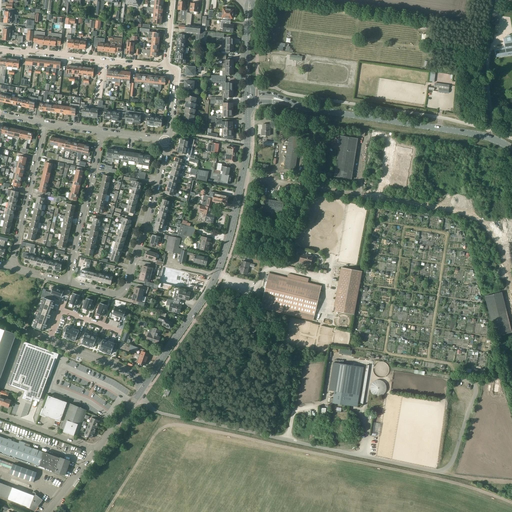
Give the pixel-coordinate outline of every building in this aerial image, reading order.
[(186,18),(187,13),(187,11),(185,10),(186,3),(179,2),(178,10),(182,10),(181,16),(181,19),(186,20),(186,18)] [(197,12),(198,4),(191,3),(190,13),(187,13),(186,18),(187,18),(186,25),(185,25),(185,26),(191,26),(192,14),(193,14),(193,12),(197,12)] [(5,12),(4,17),(5,17),(16,18),(17,18),(18,19),(18,15),(14,15),(15,9),(12,9),(8,8),(8,12),(5,12)] [(219,13),(219,17),(232,18),(233,15),(233,14),(233,12),(233,10),(226,9),(225,9),(225,10),(223,9),(222,13),(219,13)] [(141,24),(141,16),(137,15),(136,19),(133,18),(133,23),(141,24)] [(232,33),(232,32),(233,31),(234,29),(233,29),(233,26),(228,25),(228,21),(221,21),(220,28),(220,29),(223,29),(222,31),(232,33)] [(199,35),(200,28),(191,26),(185,26),(185,29),(185,32),(199,35)] [(45,37),(45,32),(44,32),(34,31),(33,42),(36,42),(36,41),(38,41),(38,44),(42,44),(43,44),(44,45),(45,37)] [(51,33),(50,45),(55,46),(55,44),(57,44),(60,45),(61,45),(62,34),(51,33)] [(505,49),(495,50),(496,57),(506,55),(506,53),(511,53),(511,36),(511,37),(510,37),(510,36),(509,36),(508,36),(507,36),(507,37),(506,37),(506,38),(503,38),(505,49)] [(110,44),(109,52),(115,53),(115,50),(117,51),(121,52),(121,45),(122,41),(113,40),(113,38),(114,38),(111,37),(110,40),(110,44)] [(103,51),(104,43),(105,39),(94,38),(94,45),(97,46),(98,46),(97,51),(103,51)] [(279,43),(278,50),(283,51),(284,47),(286,47),(286,44),(284,43),(279,43)] [(186,64),(187,60),(185,60),(185,53),(176,53),(175,59),(179,59),(178,63),(186,64)] [(38,70),(38,74),(41,74),(42,67),(45,67),(46,67),(47,61),(46,61),(40,60),(39,66),(38,70)] [(47,61),(46,67),(47,67),(46,74),(49,75),(49,71),(50,68),(53,68),(54,62),(53,62),(47,61)] [(200,72),(201,67),(194,66),(194,68),(186,67),(185,75),(194,76),(194,71),(200,72)] [(88,68),(87,75),(86,79),(86,83),(88,83),(89,79),(89,76),(93,76),(94,69),(88,68)] [(224,68),(222,68),(222,71),(222,76),(211,76),(211,79),(212,79),(216,79),(225,79),(225,75),(233,75),(233,68),(226,68),(224,68)] [(104,82),(103,88),(104,88),(106,88),(106,84),(108,84),(108,81),(109,81),(112,81),(113,71),(113,70),(110,70),(107,70),(106,82),(104,82)] [(142,75),(141,74),(139,74),(136,74),(135,84),(132,83),(130,96),(131,96),(133,96),(134,97),(135,88),(137,88),(137,85),(137,84),(137,83),(141,84),(141,82),(142,75)] [(154,76),(148,75),(148,76),(146,90),(146,91),(149,92),(150,86),(153,86),(154,76)] [(159,89),(159,90),(158,91),(159,91),(160,92),(160,90),(160,89),(161,89),(161,87),(161,84),(165,84),(165,83),(168,83),(169,83),(169,80),(170,78),(166,78),(166,77),(165,77),(163,76),(163,77),(160,77),(159,89)] [(196,88),(197,82),(194,82),(185,81),(184,89),(193,90),(193,88),(196,88)] [(439,84),(438,92),(448,93),(449,85),(439,84)] [(40,104),(39,110),(45,111),(47,100),(47,99),(47,95),(48,92),(45,91),(44,100),(43,103),(40,103),(40,104)] [(23,100),(22,107),(28,108),(30,98),(30,97),(31,96),(30,96),(29,95),(28,98),(28,101),(23,99),(23,100)] [(186,96),(185,100),(186,101),(195,104),(196,100),(196,99),(196,98),(187,95),(186,96)] [(184,106),(185,107),(186,107),(194,110),(196,104),(195,104),(186,101),(184,106)] [(82,103),(81,110),(83,111),(84,111),(83,116),(90,117),(91,109),(91,108),(87,108),(87,105),(85,105),(85,103),(82,102),(82,103)] [(70,107),(69,114),(71,114),(72,115),(74,116),(74,115),(75,115),(75,112),(76,112),(78,112),(79,112),(80,105),(70,104),(70,107)] [(102,107),(101,114),(104,115),(104,117),(104,119),(111,120),(112,112),(112,111),(109,111),(108,108),(106,108),(106,106),(102,105),(102,107)] [(123,110),(122,117),(125,118),(125,122),(132,123),(134,114),(134,112),(127,111),(127,107),(124,106),(124,107),(123,110)] [(91,109),(90,117),(97,118),(97,116),(98,114),(101,114),(102,107),(96,107),(95,109),(91,108),(91,109)] [(186,107),(184,113),(185,113),(193,115),(195,110),(194,110),(186,107)] [(112,112),(111,120),(118,121),(119,118),(119,117),(122,117),(123,110),(117,109),(117,110),(116,112),(112,111),(112,112)] [(232,110),(223,110),(223,114),(222,114),(217,114),(217,118),(222,118),(222,117),(232,117),(232,110)] [(134,114),(132,123),(139,124),(140,124),(140,121),(140,120),(144,121),(145,114),(145,113),(139,112),(139,113),(138,115),(137,115),(134,114)] [(145,114),(144,121),(147,121),(147,125),(154,126),(155,118),(155,117),(151,117),(151,114),(145,113),(145,114)] [(185,113),(183,119),(193,122),(195,116),(193,115),(185,113)] [(155,118),(154,126),(161,127),(163,116),(160,115),(159,118),(155,117),(155,118)] [(275,128),(275,122),(270,121),(270,124),(262,124),(262,130),(261,130),(261,135),(269,135),(270,128),(275,128)] [(7,135),(9,128),(3,127),(0,138),(4,139),(5,134),(7,135)] [(13,138),(15,129),(9,128),(7,135),(7,137),(13,138)] [(32,137),(33,134),(27,132),(25,139),(23,149),(22,153),(28,154),(29,150),(26,149),(28,140),(31,140),(32,136),(32,137)] [(295,171),(300,136),(289,134),(284,169),(295,171)] [(51,137),(49,147),(52,148),(53,145),(59,147),(60,139),(51,137)] [(351,179),(357,139),(340,137),(334,177),(351,179)] [(179,146),(189,148),(192,148),(194,139),(190,138),(185,138),(185,140),(184,140),(181,139),(181,140),(179,146)] [(59,147),(58,149),(61,150),(61,147),(64,148),(66,141),(60,139),(59,147)] [(70,149),(69,154),(72,155),(73,152),(76,153),(78,143),(72,142),(70,149)] [(82,154),(81,155),(89,157),(90,150),(89,150),(90,146),(89,146),(84,145),(82,154)] [(179,147),(178,152),(181,153),(180,156),(195,159),(195,156),(191,155),(192,148),(189,148),(179,146),(179,147)] [(236,155),(237,148),(227,146),(226,154),(236,155)] [(48,152),(47,158),(56,160),(57,155),(57,154),(58,149),(57,149),(56,149),(55,154),(48,152)] [(119,161),(119,159),(120,151),(114,150),(112,162),(115,163),(116,160),(119,161)] [(128,161),(129,153),(120,151),(119,159),(128,161)] [(137,162),(138,154),(129,153),(128,161),(137,162)] [(143,165),(144,155),(138,154),(137,162),(136,164),(143,165)] [(235,162),(236,155),(226,154),(225,161),(235,162)] [(150,157),(150,156),(144,155),(143,165),(149,166),(149,160),(150,160),(151,157),(150,157)] [(184,167),(186,161),(176,158),(174,164),(184,167)] [(183,173),(184,167),(174,164),(172,170),(180,172),(183,173)] [(215,170),(214,173),(220,174),(222,174),(228,176),(229,176),(230,168),(222,166),(221,171),(217,170),(215,170)] [(199,170),(198,172),(196,181),(206,183),(208,172),(199,170)] [(232,176),(229,176),(228,176),(222,174),(222,175),(221,182),(230,184),(231,181),(231,180),(232,180),(232,179),(232,178),(231,178),(232,177),(232,176)] [(177,184),(178,178),(171,175),(169,182),(177,184)] [(141,190),(142,187),(141,187),(142,184),(135,182),(136,180),(124,177),(123,180),(132,182),(132,184),(134,184),(133,188),(141,190)] [(14,180),(13,186),(20,188),(21,181),(14,180)] [(175,190),(177,184),(169,182),(167,187),(175,190)] [(50,196),(50,193),(46,192),(47,188),(40,186),(38,192),(46,194),(45,195),(50,196)] [(133,188),(129,187),(129,189),(132,190),(131,193),(139,195),(141,190),(133,188)] [(178,197),(179,194),(174,193),(175,190),(167,187),(165,194),(173,196),(178,197)] [(218,195),(214,194),(214,193),(211,192),(210,195),(213,196),(213,197),(227,200),(228,196),(223,196),(224,195),(218,194),(218,195)] [(137,201),(139,195),(131,193),(130,199),(137,201)] [(45,205),(47,199),(37,197),(36,203),(43,204),(45,205)] [(227,200),(213,197),(212,200),(208,199),(207,206),(211,207),(212,201),(217,202),(216,203),(222,204),(222,203),(226,204),(227,200)] [(106,208),(107,205),(104,204),(105,201),(98,199),(96,205),(104,207),(106,208)] [(135,208),(137,201),(130,199),(128,206),(135,208)] [(163,200),(161,206),(169,208),(171,209),(173,204),(172,202),(170,202),(163,200)] [(282,214),(284,203),(264,200),(262,207),(261,208),(262,209),(262,211),(282,214)] [(134,214),(135,208),(128,206),(122,204),(121,207),(127,209),(126,212),(134,214)] [(102,214),(104,207),(96,205),(95,212),(102,214)] [(213,223),(215,214),(210,213),(211,208),(200,206),(199,212),(203,213),(202,217),(205,218),(205,221),(213,223)] [(13,216),(15,210),(7,209),(5,208),(4,214),(6,215),(13,216)] [(159,211),(158,217),(165,219),(167,213),(159,211)] [(65,216),(61,215),(61,218),(65,219),(64,222),(71,224),(73,218),(65,216)] [(131,221),(132,218),(126,216),(125,219),(121,217),(119,221),(122,221),(121,224),(122,224),(129,227),(131,221)] [(158,217),(156,223),(164,225),(166,226),(168,220),(165,219),(158,217)] [(106,225),(103,224),(100,223),(101,220),(94,218),(92,224),(99,226),(106,228),(109,228),(110,225),(106,224),(106,225)] [(156,223),(154,230),(162,232),(164,225),(156,223)] [(127,233),(129,227),(122,224),(120,230),(127,233)] [(181,228),(180,230),(178,235),(178,237),(177,238),(180,238),(181,239),(179,247),(182,248),(181,249),(183,249),(186,250),(186,249),(187,245),(186,244),(187,240),(188,236),(193,238),(195,228),(189,227),(186,226),(181,225),(181,228)] [(9,235),(10,229),(3,227),(1,233),(9,235)] [(127,233),(120,230),(118,230),(117,233),(118,233),(118,236),(125,238),(127,233)] [(35,241),(36,234),(29,233),(27,239),(35,241)] [(162,243),(163,238),(153,235),(150,243),(151,244),(150,246),(154,247),(155,245),(158,246),(159,242),(162,243)] [(177,254),(179,247),(181,239),(180,238),(177,238),(168,236),(165,235),(164,239),(168,240),(165,251),(177,254)] [(123,244),(125,238),(118,236),(116,242),(123,244)] [(208,251),(211,239),(201,237),(200,240),(202,240),(201,243),(200,243),(198,244),(197,248),(208,251)] [(66,248),(67,242),(60,240),(58,247),(66,248)] [(30,264),(33,253),(35,245),(23,242),(22,245),(31,247),(29,254),(24,252),(22,257),(25,258),(24,262),(30,264)] [(123,244),(116,242),(115,242),(114,242),(113,245),(114,245),(114,247),(122,250),(123,244)] [(120,256),(122,250),(114,247),(112,253),(120,256)] [(299,262),(300,261),(306,263),(305,263),(306,263),(310,264),(312,256),(307,255),(308,251),(297,248),(296,252),(301,253),(299,262)] [(185,264),(188,251),(182,250),(180,259),(179,262),(180,263),(185,264)] [(158,261),(159,259),(156,258),(157,254),(148,251),(147,252),(147,253),(146,253),(145,253),(145,254),(145,255),(145,256),(146,256),(145,258),(155,261),(155,260),(157,260),(156,264),(163,266),(164,263),(158,261)] [(36,265),(38,257),(35,257),(36,254),(35,253),(33,253),(30,264),(36,265)] [(112,254),(108,253),(107,256),(111,257),(110,260),(117,262),(120,256),(112,253),(112,254)] [(206,265),(208,258),(208,257),(196,254),(196,255),(195,256),(193,256),(192,259),(195,259),(194,262),(200,264),(206,265)] [(44,259),(45,256),(42,255),(41,258),(38,257),(36,265),(42,267),(44,259)] [(54,270),(57,259),(54,258),(53,261),(50,261),(48,269),(54,270)] [(60,272),(63,262),(59,261),(60,258),(57,258),(57,259),(54,270),(60,272)] [(48,269),(50,261),(44,259),(42,267),(48,269)] [(88,271),(91,260),(85,259),(84,262),(87,262),(85,270),(82,269),(80,277),(86,278),(88,271)] [(253,268),(254,265),(249,264),(249,263),(242,261),(240,267),(240,266),(238,272),(247,274),(249,266),(253,268)] [(141,269),(141,270),(141,271),(141,272),(141,273),(150,275),(151,275),(152,268),(156,269),(157,266),(156,265),(151,264),(150,268),(143,266),(142,268),(141,268),(141,269)] [(333,311),(354,315),(362,271),(341,267),(333,311)] [(160,279),(160,280),(163,281),(163,280),(165,280),(165,282),(168,282),(168,281),(170,281),(170,283),(173,284),(173,282),(178,284),(178,285),(195,289),(193,288),(194,287),(194,286),(193,285),(194,280),(195,280),(196,277),(163,269),(160,279)] [(92,280),(94,272),(88,271),(86,278),(92,280)] [(98,282),(100,274),(94,272),(92,280),(98,282)] [(139,276),(139,277),(140,278),(140,279),(139,279),(146,281),(145,285),(153,287),(157,288),(158,285),(154,284),(149,282),(151,275),(150,275),(141,273),(141,274),(140,274),(140,275),(139,275),(139,276)] [(264,293),(260,307),(313,320),(321,286),(269,273),(268,276),(265,275),(261,292),(264,293)] [(136,287),(134,294),(139,295),(142,296),(143,296),(144,293),(147,293),(147,290),(148,290),(149,287),(148,287),(143,286),(142,289),(136,287)] [(53,287),(50,293),(61,297),(63,291),(53,287)] [(188,300),(190,293),(180,291),(179,295),(174,294),(173,300),(173,301),(179,302),(180,298),(188,300)] [(73,293),(69,303),(75,306),(76,305),(78,306),(80,301),(77,300),(79,295),(73,293)] [(133,300),(138,301),(139,302),(138,304),(143,306),(144,306),(145,303),(141,302),(143,296),(142,296),(139,295),(134,294),(133,300)] [(44,297),(42,303),(54,307),(54,306),(53,305),(54,301),(44,297)] [(86,298),(83,308),(85,309),(89,311),(89,310),(92,311),(93,306),(91,305),(92,302),(93,300),(86,298)] [(179,313),(181,306),(172,304),(173,301),(173,300),(167,299),(166,305),(170,306),(169,311),(179,313)] [(42,303),(40,308),(51,311),(52,307),(54,308),(54,307),(42,303)] [(100,303),(96,313),(103,316),(103,315),(105,316),(107,311),(105,310),(106,305),(101,303),(100,303)] [(115,307),(113,314),(115,315),(115,316),(119,318),(120,316),(123,317),(126,311),(125,311),(126,308),(122,307),(121,309),(119,309),(115,307)] [(40,308),(38,312),(50,317),(51,316),(49,315),(51,311),(40,308)] [(38,312),(36,317),(47,321),(48,317),(50,318),(50,317),(38,312)] [(169,329),(172,323),(168,321),(168,320),(165,319),(166,314),(160,312),(159,317),(160,317),(158,320),(163,322),(162,326),(169,329)] [(36,317),(35,322),(47,327),(47,326),(46,325),(47,321),(36,317)] [(35,322),(33,327),(43,331),(45,327),(46,328),(47,327),(35,322)] [(64,326),(63,330),(65,331),(63,337),(69,339),(73,328),(67,326),(67,327),(64,326)] [(0,378),(16,334),(0,328),(0,378)] [(73,328),(69,339),(73,340),(75,341),(77,335),(79,336),(81,332),(78,331),(79,330),(77,330),(73,328)] [(158,336),(160,331),(153,328),(150,334),(148,334),(146,340),(157,344),(160,338),(157,337),(158,335),(158,336)] [(124,332),(121,340),(126,342),(129,333),(124,332)] [(82,333),(81,337),(83,338),(81,343),(87,345),(91,335),(85,333),(85,334),(82,333)] [(91,335),(87,345),(93,347),(95,342),(97,343),(99,339),(96,338),(96,337),(91,335)] [(100,339),(98,343),(101,344),(99,350),(105,352),(108,341),(103,339),(102,340),(100,339)] [(21,350),(8,385),(24,391),(22,399),(32,402),(34,397),(40,399),(43,391),(48,377),(55,359),(57,359),(57,358),(59,354),(39,346),(37,346),(24,341),(21,350)] [(108,341),(105,352),(110,354),(112,348),(115,349),(116,345),(114,344),(114,343),(108,341)] [(136,354),(135,355),(147,360),(148,359),(149,354),(142,351),(141,352),(140,355),(136,353),(136,354)] [(135,356),(134,358),(138,359),(138,360),(137,363),(145,365),(145,366),(147,360),(135,355),(135,356)] [(333,362),(329,390),(334,391),(339,363),(333,362)] [(363,367),(339,363),(334,391),(333,399),(330,398),(329,402),(332,402),(332,403),(357,407),(363,367)] [(367,365),(361,404),(363,404),(369,365),(367,365)] [(5,398),(2,405),(8,407),(11,400),(7,399),(8,397),(9,393),(7,392),(5,396),(5,398)] [(60,422),(67,402),(48,395),(44,409),(42,408),(40,415),(46,417),(46,416),(56,419),(55,421),(60,422)] [(79,430),(86,412),(86,410),(87,410),(70,403),(67,402),(63,414),(66,415),(60,431),(75,436),(77,437),(77,436),(79,430)] [(296,415),(290,440),(336,450),(349,452),(357,448),(360,440),(361,435),(363,429),(362,422),(357,416),(352,411),(328,404),(318,405),(302,409),(296,415)] [(97,426),(99,421),(92,418),(89,423),(97,426)] [(95,432),(97,426),(89,423),(87,429),(95,432)] [(92,438),(95,432),(87,429),(85,435),(92,438)] [(0,451),(26,461),(30,462),(40,466),(64,475),(64,474),(66,470),(67,469),(68,467),(67,466),(69,462),(69,461),(57,457),(57,456),(53,455),(52,455),(24,445),(25,443),(20,441),(19,443),(11,441),(11,439),(9,438),(8,439),(0,436),(0,451)] [(37,473),(13,464),(9,474),(33,483),(37,473)] [(34,511),(42,500),(35,495),(36,494),(33,491),(30,494),(0,482),(0,495),(30,507),(34,511)]
